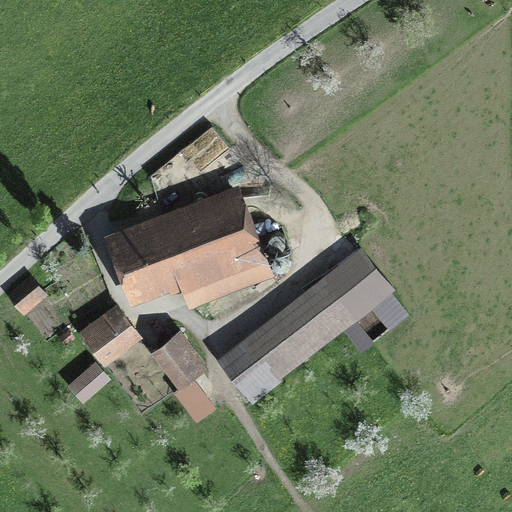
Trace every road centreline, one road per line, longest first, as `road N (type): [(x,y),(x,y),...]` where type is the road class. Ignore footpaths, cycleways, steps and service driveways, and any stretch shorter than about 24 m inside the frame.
road 1 (unclassified): [(0,284),(216,98),(353,0)]
road 2 (track): [(208,340),(309,511)]
